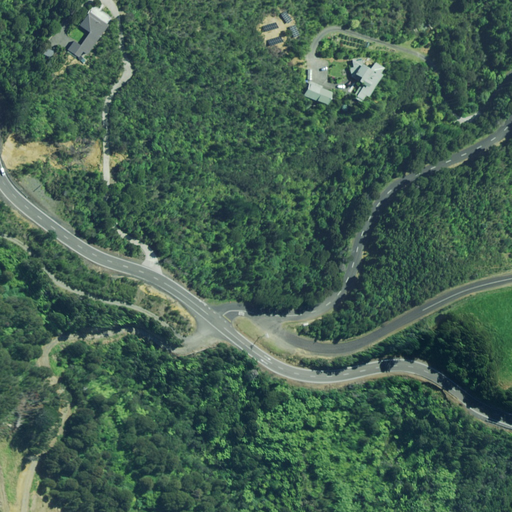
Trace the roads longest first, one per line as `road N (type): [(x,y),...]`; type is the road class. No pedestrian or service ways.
road 1 (unclassified): [(267,318),(321,309),(337,296),(385,194),(473,152),(511,118)]
road 2 (primary): [(217,322),(278,367),(327,375),(416,367),(511,418)]
road 3 (primary): [(0,163),(27,205),(71,241),(172,288),(217,322)]
road 4 (unclassified): [(267,318),(300,344),(342,348),(511,277)]
